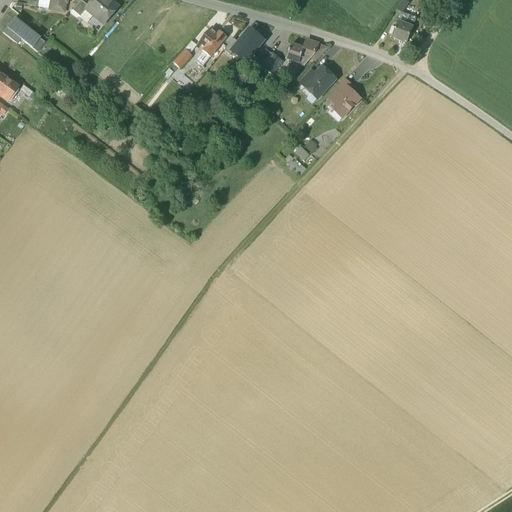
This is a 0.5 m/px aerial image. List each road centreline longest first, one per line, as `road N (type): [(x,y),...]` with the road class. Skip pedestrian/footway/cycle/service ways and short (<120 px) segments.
road 1 (track): [(45,511),(224,265),(405,67)]
road 2 (residential): [(408,68),(202,0)]
